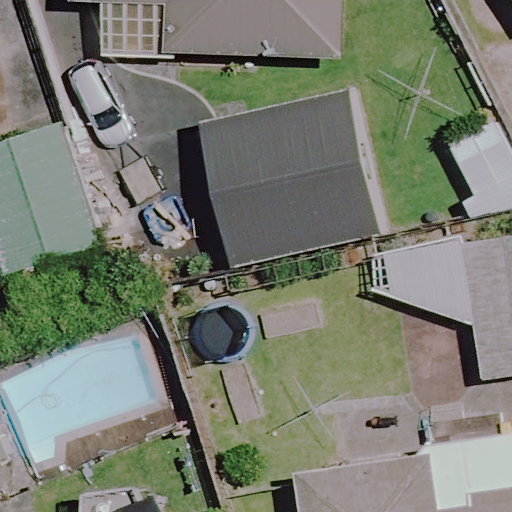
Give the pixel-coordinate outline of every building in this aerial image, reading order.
[(114,0),(115,48),(354,45),(353,0),(114,0)] [(68,176),(54,131),(0,147),(0,276),(98,246),(109,279),(178,258),(145,152),(68,176)] [(511,240),(365,254),(369,296),(467,341),(471,383),(511,379),(511,240)] [(306,511),(511,511),(511,442),(301,476),(306,511)] [(201,511),(182,466),(72,511),(201,511)]
